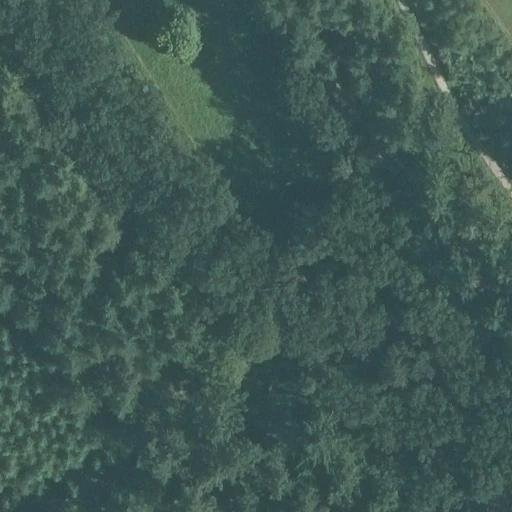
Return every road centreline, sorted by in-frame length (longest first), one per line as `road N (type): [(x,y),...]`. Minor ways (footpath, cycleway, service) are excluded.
road 1 (track): [(370,150),(248,265),(14,511)]
road 2 (track): [(511,342),(258,0)]
